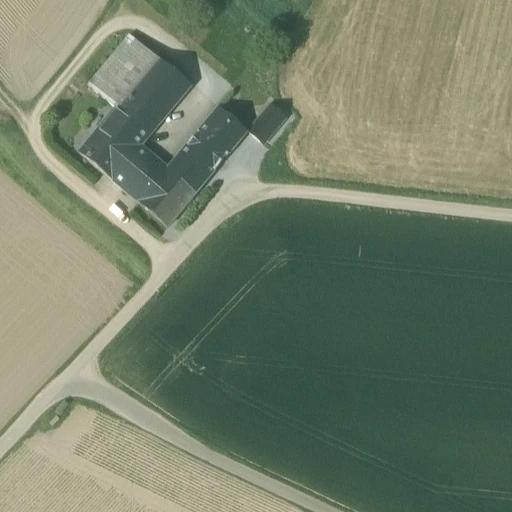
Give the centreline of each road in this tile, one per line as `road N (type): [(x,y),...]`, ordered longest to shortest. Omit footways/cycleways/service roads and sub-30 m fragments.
road 1 (unclassified): [(0,450),(233,198),(284,190),(511,214)]
road 2 (track): [(171,264),(26,136),(0,96)]
road 3 (track): [(23,123),(112,26),(124,0)]
